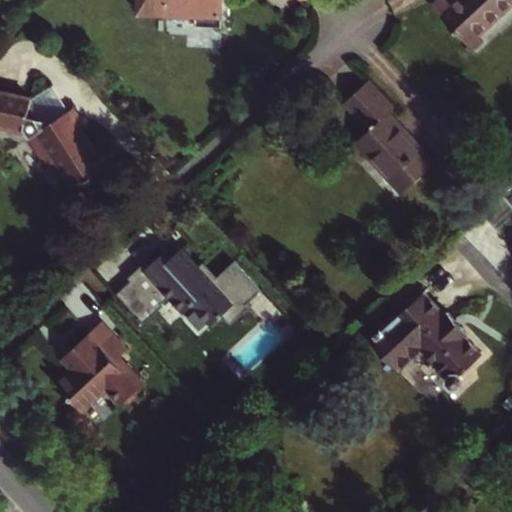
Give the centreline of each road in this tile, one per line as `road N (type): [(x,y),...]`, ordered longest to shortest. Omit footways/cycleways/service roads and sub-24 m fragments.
road 1 (residential): [(0,352),(370,6)]
road 2 (unknown): [(349,26),(460,155)]
